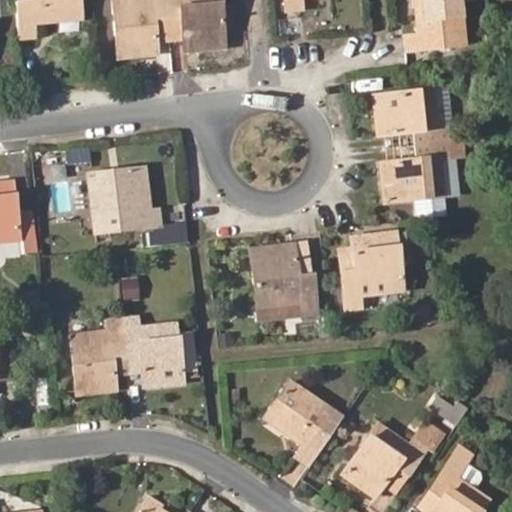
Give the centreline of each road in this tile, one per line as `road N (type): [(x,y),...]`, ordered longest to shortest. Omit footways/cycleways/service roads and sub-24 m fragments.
road 1 (residential): [(0,453),(149,443),(201,456),(284,511)]
road 2 (residential): [(225,119),(217,135),(219,169),(240,194),(274,202),(315,174),(320,140),(303,110)]
road 3 (residential): [(0,130),(182,109),(225,119)]
